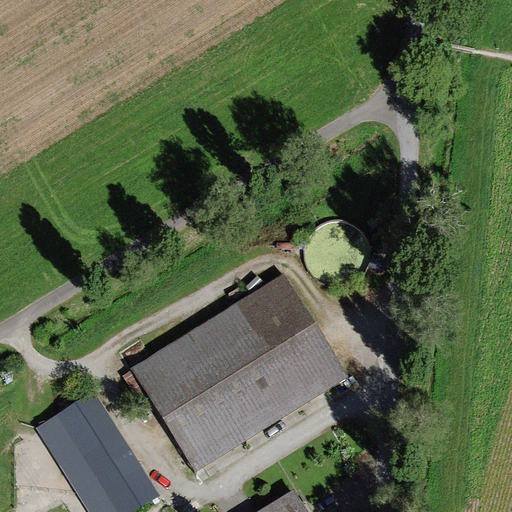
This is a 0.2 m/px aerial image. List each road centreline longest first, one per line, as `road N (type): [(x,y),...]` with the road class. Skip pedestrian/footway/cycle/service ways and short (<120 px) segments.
road 1 (residential): [(383,511),(416,0)]
road 2 (track): [(12,325),(42,359),(98,372),(173,480),(190,491),(223,484),(334,412),(390,411)]
road 3 (track): [(405,102),(357,115),(0,333)]
